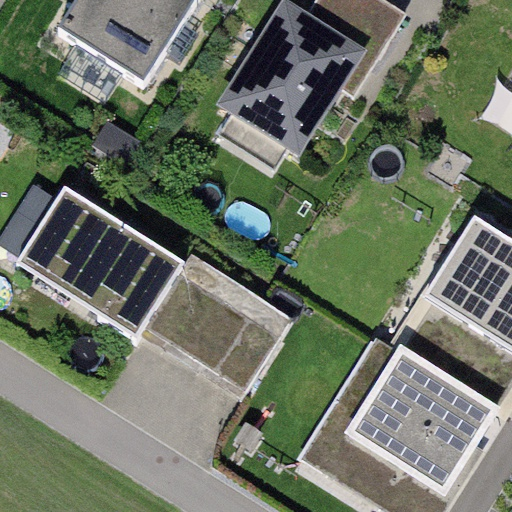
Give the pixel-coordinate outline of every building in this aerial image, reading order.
[(202,3),(197,0),(84,0),(61,36),(145,90),(202,3)] [(324,0),(306,30),(288,19),(230,113),(300,156),(359,62),(374,72),(406,20),(374,0),(324,0)] [(67,193),(21,266),(103,318),(100,324),(140,349),(190,270),(67,193)] [(455,321),(422,373),(479,408),(511,357),(511,233),(483,216),(428,304),(455,321)] [(282,346),(202,296),(169,350),(248,399),(282,346)] [(404,362),(338,468),(391,501),(383,511),(452,511),(464,494),(455,488),(497,419),(479,408),(422,373),(404,362)]
